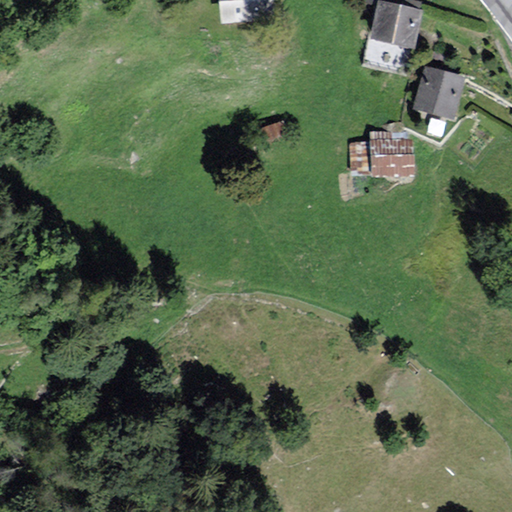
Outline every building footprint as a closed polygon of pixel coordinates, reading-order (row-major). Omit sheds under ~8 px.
[(224,0),(227,25),(284,19),(281,0),(224,0)] [(423,8),(377,1),(371,42),(416,49),(423,8)] [(466,77),(425,67),(414,111),(455,121),(466,77)] [(376,172),(418,171),(416,126),(374,127),(376,172)] [(374,168),(373,137),(351,138),(352,169),(374,168)]
